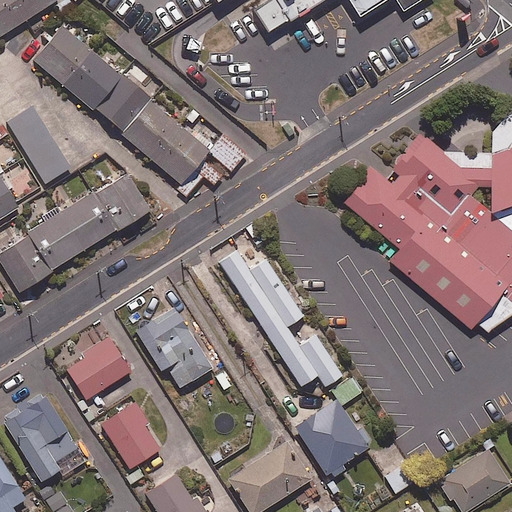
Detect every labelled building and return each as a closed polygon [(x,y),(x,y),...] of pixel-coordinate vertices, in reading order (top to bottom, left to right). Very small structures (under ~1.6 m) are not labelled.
[(0,0),(0,33),(51,0),(0,0)] [(271,0),(254,11),(267,33),(289,20),(290,21),(324,0),(348,0),(360,19),(389,0),(396,0),(404,13),(424,0),(271,0)] [(60,22),(30,57),(188,192),(201,176),(191,167),(208,147),(60,22)] [(32,103),(5,120),(43,183),(70,166),(32,103)] [(511,112),(493,133),(492,153),(445,152),(421,133),(382,176),(370,166),(341,201),(400,250),(389,262),(471,331),(477,324),(489,333),(511,316),(511,112)] [(244,152),(221,132),(207,149),(230,169),(244,152)] [(0,168),(0,169),(0,168),(0,215),(17,205),(0,176),(0,168)] [(93,191),(116,227),(149,206),(126,170),(93,191)] [(116,227),(93,191),(92,189),(22,232),(18,225),(0,236),(0,259),(18,288),(116,227)] [(249,267),(236,247),(218,259),(300,383),(316,373),(324,384),(342,373),(314,332),(298,342),(286,324),(303,313),(265,256),(249,267)] [(211,365),(173,304),(134,328),(159,368),(174,358),(188,380),(211,365)] [(130,369),(108,335),(81,352),(84,356),(65,368),(85,398),(130,369)] [(341,403),(361,389),(352,376),(332,390),(341,403)] [(84,459),(43,391),(1,416),(38,478),(57,466),(61,473),(84,459)] [(368,445),(336,396),(293,424),(328,478),(344,467),(341,462),(368,445)] [(148,421),(133,399),(98,422),(127,467),(159,446),(144,424),(148,421)] [(255,511),(311,476),(286,437),(227,475),(250,511),(255,511)] [(462,511),(510,481),(487,446),(439,477),(461,511),(462,511)] [(24,497),(0,456),(0,511),(15,511),(11,504),(24,497)] [(396,469),(385,475),(394,493),(405,488),(396,469)] [(191,497),(175,471),(145,490),(158,511),(205,511),(195,494),(191,497)] [(73,511),(60,490),(46,499),(54,511),(73,511)] [(340,511),(335,503),(323,510),(324,511),(340,511)]
